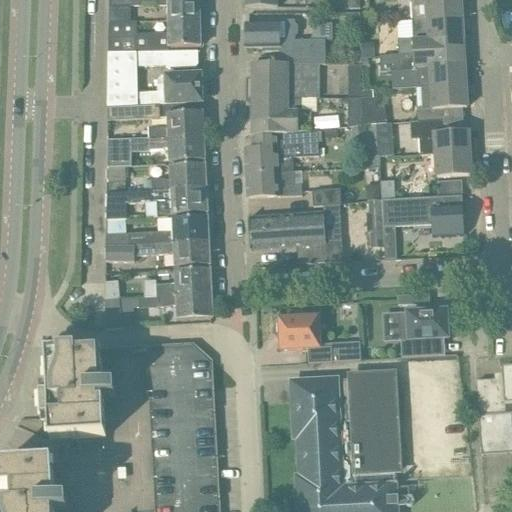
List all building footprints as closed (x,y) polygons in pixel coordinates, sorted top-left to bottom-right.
[(110,0),(110,9),(145,9),(145,6),(158,6),(158,10),(167,10),(167,22),(200,22),(199,0),(110,0)] [(245,0),(246,9),(277,9),(277,0),(245,0)] [(350,0),(348,2),(348,10),(354,10),(360,10),(359,0),(350,0)] [(410,0),(412,23),(428,22),(462,19),(460,0),(410,0)] [(359,27),(358,25),(358,16),(346,16),(347,21),(354,27),(359,27)] [(399,56),(464,52),(462,19),(428,22),(412,23),(413,39),(398,40),(399,56)] [(167,22),(168,36),(168,49),(200,48),(200,22),(167,22)] [(280,65),(317,66),(325,66),(325,42),(295,42),(295,41),(296,41),(296,38),(298,36),(298,28),(295,26),(295,23),(295,22),(280,22),(279,26),(246,25),(246,50),(263,50),(263,54),(280,53),(280,65)] [(168,54),(168,49),(168,36),(136,36),(136,23),(110,23),(109,31),(109,56),(165,54),(168,54)] [(374,58),(374,44),(361,44),(362,58),(374,58)] [(464,52),(399,56),(390,57),(391,73),(415,72),(415,89),(466,87),(464,52)] [(165,54),(166,67),(170,70),(195,70),(198,66),(198,53),(168,54),(165,54)] [(166,67),(165,54),(109,56),(108,108),(136,107),(136,94),(138,94),(137,68),(166,67)] [(280,65),(253,66),(253,99),(308,99),(308,83),(317,83),(317,66),(280,65)] [(361,99),(361,92),(361,76),(361,66),(358,65),(348,66),(348,100),(357,100),(361,99)] [(136,107),(160,106),(201,104),(202,104),(201,76),(166,77),(166,86),(158,87),(158,93),(138,94),(136,94),(136,107)] [(466,87),(415,89),(416,90),(421,90),(422,109),(419,109),(419,111),(417,111),(418,124),(443,122),(443,110),(467,109),(466,87)] [(361,92),(361,99),(361,127),(387,125),(385,111),(376,112),(375,101),(374,101),(373,92),(362,93),(362,92),(361,92)] [(253,99),(253,138),(311,133),(311,114),(317,114),(317,100),(308,100),(308,99),(253,99)] [(351,129),(361,128),(361,127),(361,99),(357,100),(348,100),(348,129),(351,129)] [(106,122),(165,119),(165,116),(202,114),(201,104),(160,106),(136,107),(108,108),(106,108),(106,122)] [(147,140),(203,137),(202,114),(165,116),(165,119),(166,129),(147,130),(147,140)] [(443,122),(418,124),(410,125),(411,141),(420,141),(421,158),(436,157),(470,155),(468,132),(444,134),(443,122)] [(367,146),(368,155),(379,154),(378,127),(387,126),(387,125),(361,127),(361,128),(365,127),(366,146),(367,146)] [(361,128),(351,129),(352,148),(366,148),(366,146),(365,127),(361,128)] [(246,175),(291,173),(291,159),(318,159),(317,133),(311,133),(253,138),(253,151),(245,151),(246,175)] [(203,137),(147,140),(148,151),(166,150),(167,164),(204,162),(203,137)] [(107,141),(106,169),(107,169),(130,168),(130,141),(108,141),(107,141)] [(380,170),(379,154),(368,155),(369,171),(380,170)] [(471,177),(470,155),(436,157),(437,179),(471,177)] [(149,182),(150,193),(207,191),(205,166),(167,168),(168,181),(149,182)] [(292,187),(291,173),(246,175),(247,199),(267,198),(279,198),(302,197),(301,186),(292,187)] [(459,181),(436,182),(437,193),(460,192),(459,181)] [(108,184),(108,195),(123,194),(123,183),(108,184)] [(379,186),(366,188),(367,202),(380,201),(379,186)] [(207,191),(150,193),(123,194),(108,195),(107,195),(106,221),(126,220),(126,206),(155,205),(156,219),(170,218),(170,217),(208,215),(207,191)] [(341,205),(340,191),(312,193),(313,208),(341,205)] [(412,200),(382,202),(384,230),(396,229),(395,225),(411,224),(434,223),(434,234),(435,236),(432,237),(432,238),(432,239),(464,237),(464,235),(462,235),(462,233),(461,223),(464,223),(464,221),(463,221),(462,197),(412,200)] [(380,202),(368,202),(369,214),(382,213),(382,201),(380,202)] [(268,219),(248,220),(250,252),(306,249),(307,266),(343,264),(342,244),(326,245),(325,228),(324,216),(268,219)] [(128,246),(153,245),(209,243),(208,219),(170,221),(171,233),(127,235),(128,246)] [(383,233),(370,234),(370,248),(384,247),(383,233)] [(209,243),(128,246),(106,248),(106,264),(135,264),(135,258),(169,256),(169,255),(173,255),(174,269),(210,267),(209,243)] [(395,247),(384,248),(385,261),(396,261),(395,247)] [(156,298),(178,296),(212,295),(210,271),(173,273),(174,286),(155,287),(156,298)] [(104,284),(104,300),(120,300),(118,283),(105,284),(104,284)] [(212,295),(178,296),(156,298),(138,299),(139,308),(156,308),(156,309),(175,308),(175,321),(213,320),(212,295)] [(410,297),(398,297),(398,307),(410,307),(410,297)] [(120,300),(104,300),(104,332),(123,331),(120,300)] [(436,341),(448,340),(446,312),(398,315),(401,360),(437,358),(436,341)] [(280,324),(277,326),(277,335),(281,337),(282,352),(308,350),(309,366),(359,363),(358,345),(321,347),(321,335),(319,335),(318,319),(280,321),(280,324)] [(187,349),(150,349),(152,386),(154,448),(156,511),(214,511),(208,364),(187,349)] [(103,389),(101,350),(45,353),(48,396),(41,397),(42,421),(49,420),(50,442),(106,439),(104,401),(116,401),(116,389),(103,389)] [(511,369),(502,370),(503,380),(476,382),(478,402),(482,457),(511,454),(511,424),(511,369)] [(347,381),(311,383),(291,384),(294,440),(298,440),(300,479),(296,479),(298,511),(396,511),(396,510),(394,476),(400,476),(395,375),(347,378),(347,381)] [(56,503),(54,465),(0,467),(0,511),(68,511),(68,503),(56,503)]
